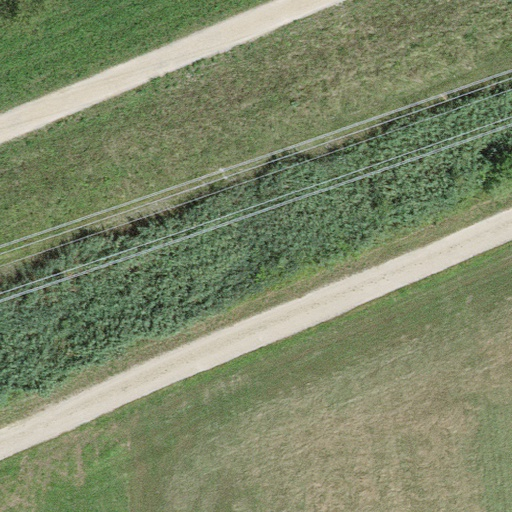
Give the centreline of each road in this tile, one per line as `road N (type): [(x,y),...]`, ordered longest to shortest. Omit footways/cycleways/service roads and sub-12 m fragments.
road 1 (track): [(0,441),(511,224)]
road 2 (track): [(306,0),(0,124)]
